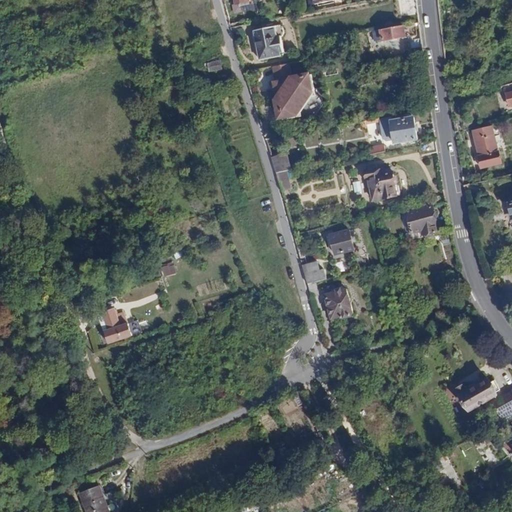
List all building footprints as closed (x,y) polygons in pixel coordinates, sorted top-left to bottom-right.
[(418,15),(416,0),(415,0),(399,4),(401,18),(418,15)] [(500,0),(498,0),(494,1),(499,24),(504,25),(501,13),(503,13),(500,0)] [(402,25),(372,30),(373,41),(382,40),(382,41),(404,37),(402,25)] [(279,53),(283,53),(280,37),(283,34),(284,33),(284,31),(284,30),(283,28),(281,27),(278,27),(253,31),(258,59),(280,56),(279,53)] [(405,42),(407,49),(421,46),(420,39),(405,42)] [(218,60),(208,63),(210,71),(220,69),(218,60)] [(302,98),(314,96),(310,74),(290,78),(288,63),(272,66),(282,119),(300,116),(298,104),(302,98)] [(416,139),(413,118),(390,122),(393,143),(416,139)] [(501,164),(491,127),(472,132),(479,156),(478,157),(481,169),(501,164)] [(437,152),(435,142),(418,145),(420,155),(437,152)] [(383,146),(368,148),(369,155),(384,152),(383,146)] [(290,154),(271,158),(276,172),(286,171),(293,169),(290,154)] [(373,200),(394,196),(393,186),(394,186),(394,184),(395,184),(397,182),(396,176),(392,174),(391,173),(383,175),(377,176),(376,170),(376,169),(364,171),(365,179),(368,180),(373,200)] [(286,171),(276,172),(279,184),(288,182),(286,171)] [(290,189),(288,182),(279,184),(281,191),(290,189)] [(437,231),(432,206),(407,213),(412,239),(423,237),(422,234),(437,231)] [(349,230),(330,235),(332,246),(335,254),(354,249),(349,230)] [(317,262),(302,266),(307,285),(315,283),(322,281),(317,262)] [(174,263),(163,267),(166,277),(178,273),(174,263)] [(315,283),(307,285),(308,288),(310,297),(318,295),(315,283)] [(350,298),(347,289),(344,289),(343,287),(334,289),(334,291),(325,294),(330,318),(340,316),(341,318),(350,316),(350,314),(353,313),(351,304),(348,304),(347,299),(350,298)] [(108,343),(132,335),(128,324),(120,326),(115,309),(103,312),(108,329),(104,331),(108,343)] [(466,392),(462,386),(456,389),(469,411),(496,396),(495,393),(499,390),(494,381),(490,383),(488,380),(466,392)] [(511,391),(491,403),(499,418),(511,411),(511,391)] [(108,511),(99,487),(79,494),(86,511),(108,511)] [(67,511),(64,497),(54,500),(57,511),(67,511)]
